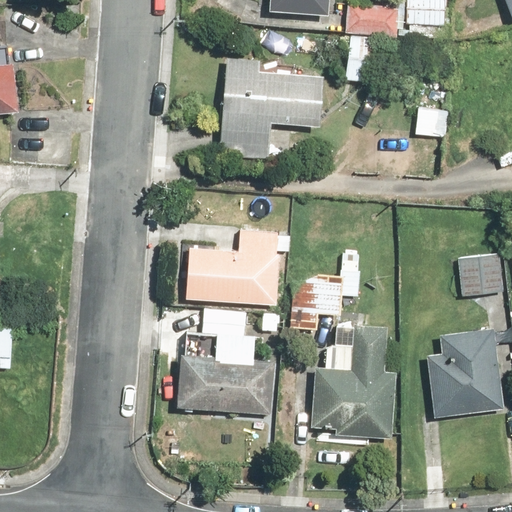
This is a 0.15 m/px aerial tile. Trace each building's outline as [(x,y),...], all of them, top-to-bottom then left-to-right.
[(327,0),(262,0),(262,21),(327,22),(327,0)] [(406,0),(406,24),(448,26),(449,0),(406,0)] [(347,1),(345,37),(350,37),(382,39),(397,40),(399,4),(347,1)] [(382,39),(350,37),(348,81),(379,83),(382,39)] [(0,119),(21,118),(15,45),(0,46),(0,119)] [(221,59),(213,163),(264,166),(266,133),(318,137),(323,80),(258,75),(259,62),(221,59)] [(183,248),(180,305),(278,309),(281,232),(236,230),(236,250),(183,248)] [(360,300),(363,255),(344,254),(343,274),(310,272),(308,313),(341,315),(342,298),(360,300)] [(500,258),(454,257),(453,295),(499,296),(500,258)] [(13,328),(0,327),(0,380),(9,381),(13,328)] [(306,439),(383,443),(387,332),(348,330),(347,348),(324,347),(322,373),(309,372),(306,439)] [(492,331),(435,335),(437,354),(419,355),(423,423),(498,418),(492,331)] [(175,336),(170,415),(269,421),(274,342),(175,336)]
